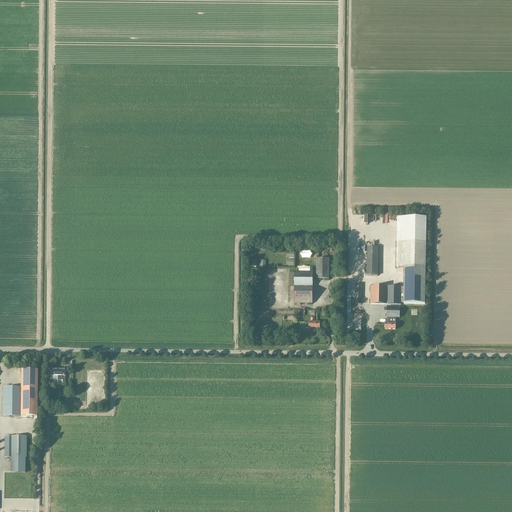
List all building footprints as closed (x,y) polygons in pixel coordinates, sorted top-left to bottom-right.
[(397,214),(397,242),(426,242),(426,214),(397,214)] [(396,267),(404,268),(425,267),(426,242),(397,242),(396,267)] [(367,247),(367,275),(377,275),(378,247),(367,247)] [(329,279),(329,259),(316,258),(316,279),(329,279)] [(425,304),(425,267),(404,268),(404,287),(388,287),(370,286),(370,304),(401,305),(401,303),(404,303),(425,304)] [(294,285),(312,286),(313,286),(313,273),(294,273),(294,285)] [(351,304),(361,304),(361,284),(356,284),(355,295),(351,295),(351,304)] [(312,303),(312,286),(294,285),(294,303),(312,303)] [(400,318),(400,307),(387,306),(387,317),(400,318)] [(309,322),(305,322),(305,328),(309,328),(320,328),(320,322),(314,322),(314,318),(311,318),(311,322),(309,322)] [(395,329),(396,323),(390,323),(390,319),(387,319),(386,323),(385,323),(384,329),(395,329)] [(2,415),(20,415),(20,417),(33,417),(33,419),(37,419),(37,370),(21,370),(21,389),(3,389),(2,415)] [(25,438),(5,438),(5,458),(11,458),(11,473),(25,473),(25,438)]
